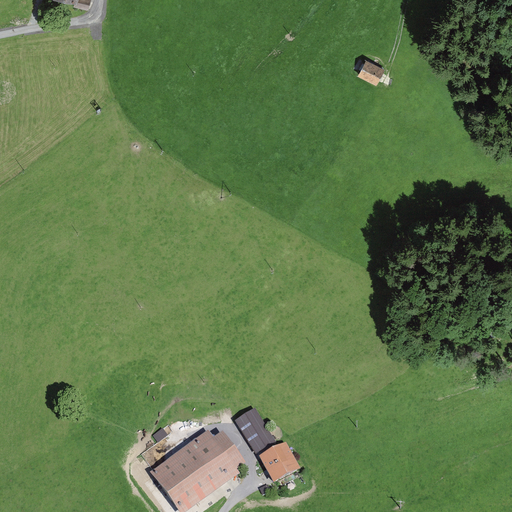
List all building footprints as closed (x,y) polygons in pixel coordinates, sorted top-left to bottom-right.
[(55,0),(54,3),(90,10),(92,0),(55,0)] [(368,54),(359,71),(378,81),(387,64),(368,54)] [(277,444),(255,412),(234,426),(255,458),(277,444)] [(243,468),(220,436),(211,442),(207,436),(148,477),(172,511),(188,511),(239,478),(236,473),(243,468)] [(297,472),(280,447),(259,461),(275,486),(297,472)]
